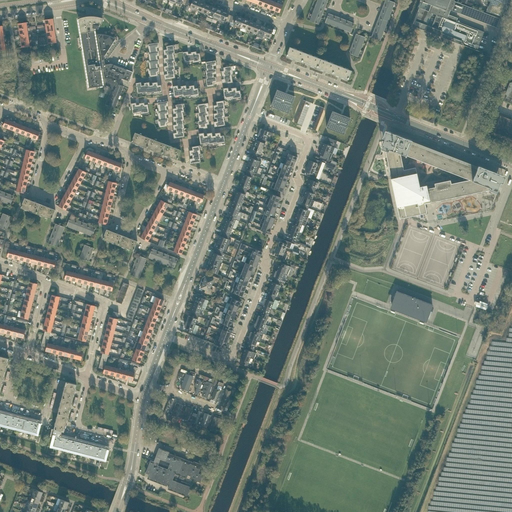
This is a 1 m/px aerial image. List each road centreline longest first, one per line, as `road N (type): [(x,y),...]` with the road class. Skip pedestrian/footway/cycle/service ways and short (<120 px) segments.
road 1 (residential): [(250,114),(308,143),(285,222),(267,251),(230,362),(164,336)]
road 2 (tertiary): [(467,144),(299,78)]
road 3 (residential): [(49,126),(35,184),(48,196),(85,140)]
road 4 (residential): [(165,171),(139,222),(122,224),(117,216),(131,158)]
road 5 (residential): [(467,144),(511,30)]
road 6 (residential): [(56,380),(48,410),(9,400),(20,352)]
road 7 (tertiary): [(236,53),(124,9)]
